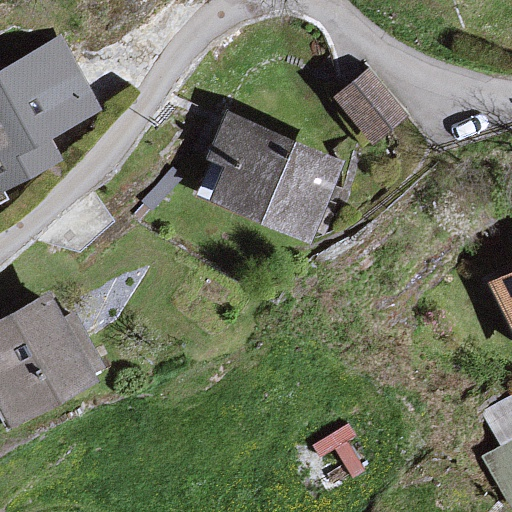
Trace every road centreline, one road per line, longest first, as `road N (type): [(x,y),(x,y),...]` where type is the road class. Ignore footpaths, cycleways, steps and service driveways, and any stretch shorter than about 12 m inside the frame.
road 1 (residential): [(0,248),(106,154),(196,34),(252,0)]
road 2 (residential): [(306,0),(395,60),(511,97)]
